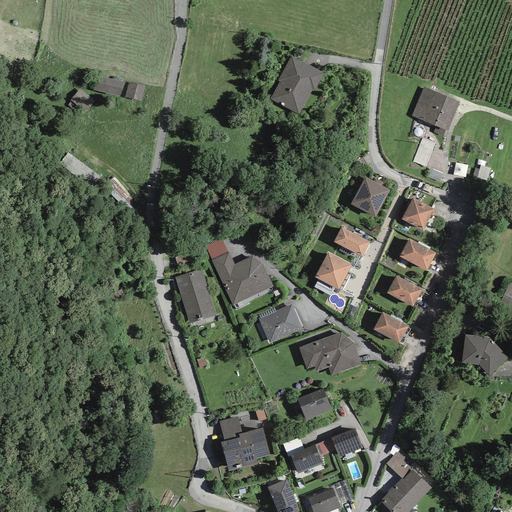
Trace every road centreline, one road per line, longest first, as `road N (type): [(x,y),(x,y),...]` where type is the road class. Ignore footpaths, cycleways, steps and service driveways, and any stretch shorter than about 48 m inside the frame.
road 1 (unclassified): [(361,511),(461,225),(452,199),(383,168),(375,154),(387,0)]
road 2 (unclassified): [(243,511),(198,488),(205,453),(151,225),(182,0)]
